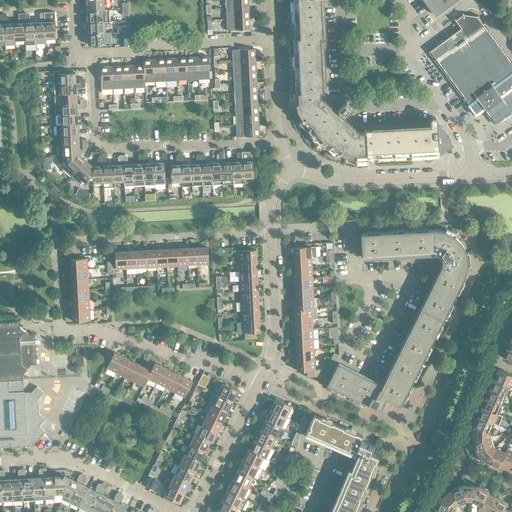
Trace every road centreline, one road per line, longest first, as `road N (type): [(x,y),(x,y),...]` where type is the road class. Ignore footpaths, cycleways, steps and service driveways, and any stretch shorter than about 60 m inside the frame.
road 1 (residential): [(271,230),(55,242),(59,320)]
road 2 (residential): [(279,141),(109,147),(95,139),(91,55)]
road 3 (residential): [(259,381),(214,360),(182,358),(95,328),(66,329),(59,320)]
road 4 (residential): [(370,275),(371,290),(344,345),(371,357),(408,289),(389,275)]
road 5 (residential): [(0,459),(68,457),(176,511)]
road 6 (residential): [(290,166),(331,180),(475,176)]
road 7 (residential): [(270,40),(149,44),(91,55)]
road 8 (residential): [(259,381),(275,337),(271,230)]
road 9 (residential): [(445,105),(354,105),(342,89),(340,51)]
road 10 (residential): [(194,511),(259,381)]
road 11 (residential): [(370,275),(352,271),(349,225),(271,230)]
